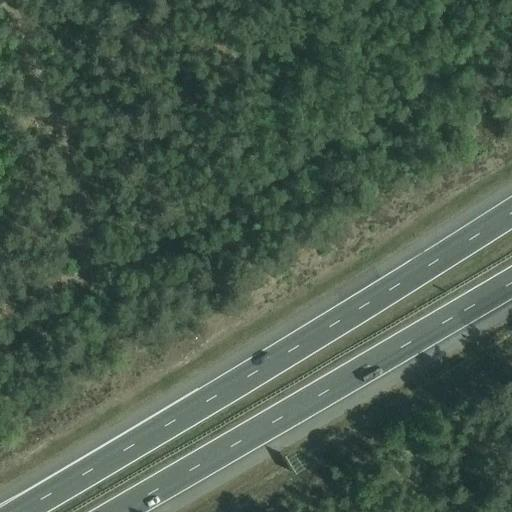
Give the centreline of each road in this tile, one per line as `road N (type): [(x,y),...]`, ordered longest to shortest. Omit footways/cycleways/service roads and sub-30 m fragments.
road 1 (motorway): [(511,211),(19,511)]
road 2 (motorway): [(122,511),(511,283)]
road 3 (track): [(3,0),(70,144),(87,259)]
